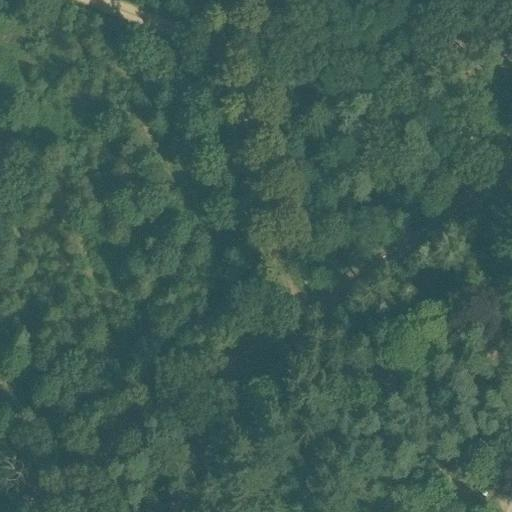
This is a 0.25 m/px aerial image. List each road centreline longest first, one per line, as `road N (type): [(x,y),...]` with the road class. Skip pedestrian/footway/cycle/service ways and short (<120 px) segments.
road 1 (track): [(90,0),(511,157)]
road 2 (tertiary): [(19,511),(299,315)]
road 3 (unclassified): [(299,315),(232,52)]
road 4 (tertiary): [(299,315),(511,179)]
